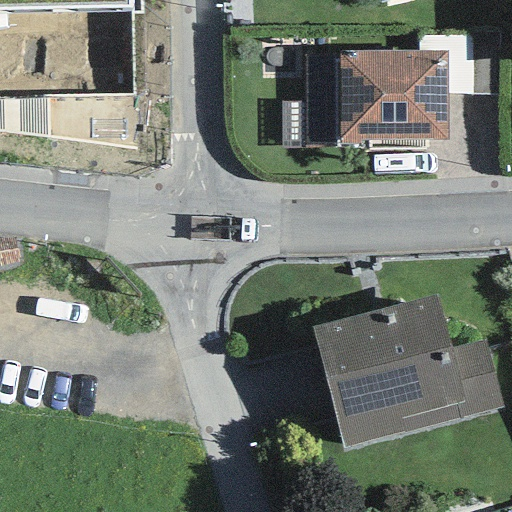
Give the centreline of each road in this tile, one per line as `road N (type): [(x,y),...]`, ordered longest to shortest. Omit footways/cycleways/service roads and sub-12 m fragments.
road 1 (residential): [(511,219),(192,233)]
road 2 (residential): [(249,511),(194,325),(192,233)]
road 3 (residential): [(188,0),(192,233)]
road 4 (residential): [(192,233),(0,213)]
